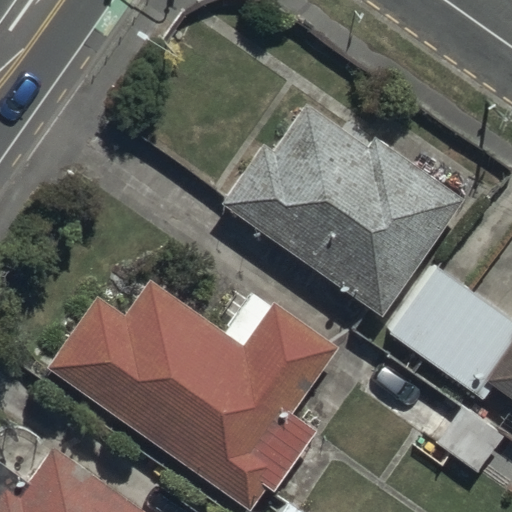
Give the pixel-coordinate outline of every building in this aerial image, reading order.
[(299,76),(215,197),(376,307),(460,186),(299,76)] [(511,306),(436,255),(385,330),(476,393),(485,379),(511,397),(511,306)] [(144,270),(125,296),(120,304),(93,286),(40,362),(67,381),(246,504),(304,419),(284,405),(303,379),(333,336),(267,290),(237,334),(144,270)] [(430,435),(473,465),(498,428),(455,398),(430,435)] [(0,511),(151,511),(46,439),(4,501),(0,497),(0,511)] [(324,511),(285,485),(267,511),(324,511)]
